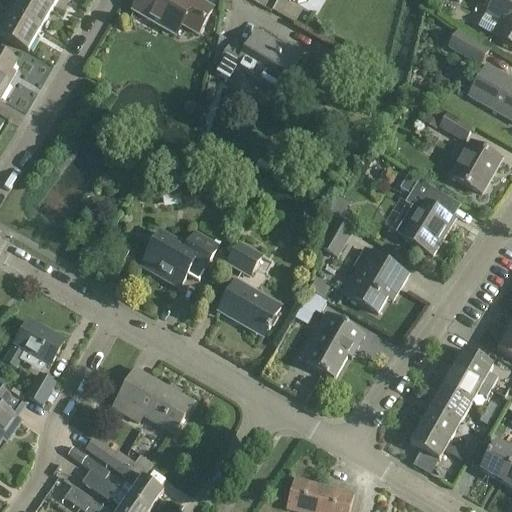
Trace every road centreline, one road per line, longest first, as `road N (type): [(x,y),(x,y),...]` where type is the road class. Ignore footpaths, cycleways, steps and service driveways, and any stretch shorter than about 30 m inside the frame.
road 1 (residential): [(349,448),(511,214)]
road 2 (residential): [(14,511),(37,478),(51,428),(118,314)]
road 3 (residential): [(0,187),(110,0)]
road 4 (residential): [(273,406),(118,314)]
road 5 (residential): [(118,314),(0,249)]
road 6 (residential): [(200,511),(273,406)]
road 7 (residential): [(458,511),(349,448)]
